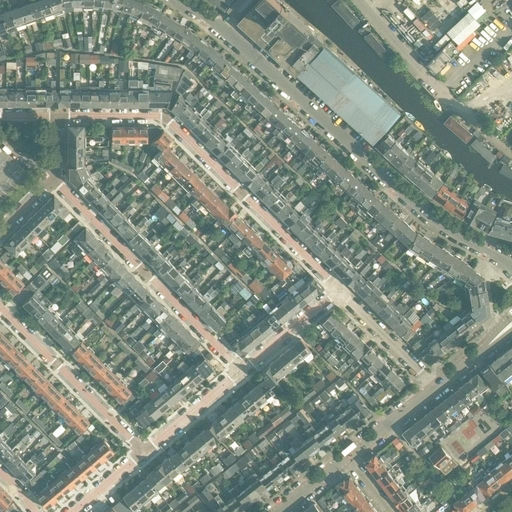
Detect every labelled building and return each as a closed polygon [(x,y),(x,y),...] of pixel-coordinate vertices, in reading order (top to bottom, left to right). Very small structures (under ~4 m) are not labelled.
[(43,16),(53,13),(48,0),(39,0),(38,1),(43,16)] [(48,0),(53,13),(63,10),(60,0),(48,0)] [(63,10),(73,8),(72,0),(60,0),(63,10)] [(72,0),(73,8),(82,8),(82,0),(72,0)] [(91,0),(91,8),(101,8),(101,0),(91,0)] [(101,0),(101,8),(100,11),(104,11),(104,9),(110,10),(111,0),(101,0)] [(111,0),(110,10),(119,12),(122,0),(111,0)] [(123,13),(128,15),(133,0),(122,0),(119,12),(118,14),(122,15),(123,13)] [(133,0),(128,15),(137,18),(143,3),(136,0),(133,0)] [(219,0),(217,4),(225,10),(232,0),(219,0)] [(261,41),(296,73),(324,41),(308,26),(286,7),(279,1),(277,0),(234,0),(226,10),(237,20),(261,41)] [(335,0),(330,5),(351,29),(359,21),(339,0),(335,0)] [(44,19),(43,16),(38,1),(29,4),(34,19),(40,18),(41,20),(44,19)] [(137,18),(145,22),(153,7),(143,3),(137,18)] [(25,23),(34,19),(29,4),(19,7),(25,23)] [(16,26),(25,23),(19,7),(10,10),(16,26)] [(152,29),(154,27),(162,13),(153,7),(145,22),(150,25),(149,27),(152,29)] [(10,28),(16,26),(10,10),(1,13),(6,29),(7,31),(10,30),(10,28)] [(152,29),(152,30),(156,32),(155,34),(155,35),(159,37),(171,18),(162,13),(154,27),(152,29)] [(166,33),(170,36),(179,23),(171,18),(159,37),(162,39),(166,33)] [(171,44),(174,47),(187,28),(179,23),(170,36),(175,39),(171,44)] [(181,43),(186,46),(194,34),(187,28),(174,47),(177,49),(181,43)] [(363,38),(382,60),(389,54),(369,32),(363,38)] [(193,52),(194,52),(203,41),(194,34),(186,46),(190,49),(185,55),(189,57),(193,52)] [(199,56),(203,59),(212,48),(203,41),(194,52),(195,53),(191,59),(194,61),(199,56)] [(296,73),(342,114),(369,85),(326,46),(328,45),(324,41),(296,73)] [(427,64),(437,73),(459,51),(450,42),(427,64)] [(202,68),(205,71),(219,54),(212,48),(203,59),(206,63),(202,68)] [(219,54),(205,71),(208,73),(209,72),(213,75),(227,60),(219,54)] [(219,83),(234,67),(227,60),(213,75),(217,79),(216,80),(219,83)] [(153,81),(153,86),(153,87),(157,87),(157,90),(170,90),(172,80),(177,81),(182,69),(156,64),(153,77),(153,81)] [(234,67),(219,83),(216,86),(219,89),(226,81),(230,84),(240,73),(234,67)] [(69,89),(63,89),(64,81),(64,68),(59,69),(59,80),(59,89),(59,91),(57,91),(57,105),(57,106),(62,106),(69,106),(69,89)] [(192,76),(185,70),(182,73),(175,91),(178,95),(169,109),(170,109),(174,113),(175,115),(176,114),(187,103),(193,97),(189,93),(185,97),(186,98),(184,100),(180,96),(193,83),(189,80),(192,76)] [(230,93),(233,96),(248,79),(240,73),(230,84),(234,88),(230,93)] [(45,89),(40,89),(40,78),(35,78),(35,80),(35,86),(35,89),(35,105),(35,106),(37,106),(45,106),(45,89)] [(240,93),(244,97),(255,86),(248,79),(233,96),(236,98),(240,93)] [(75,87),(75,89),(69,89),(69,106),(77,106),(79,106),(79,105),(79,89),(79,80),(75,80),(75,87)] [(147,90),(141,90),(141,87),(143,87),(143,80),(137,80),(137,87),(137,90),(137,105),(137,107),(140,107),(147,107),(147,90)] [(51,89),(45,89),(45,106),(52,106),(57,106),(57,105),(57,91),(55,91),(55,89),(55,81),(51,81),(51,89)] [(108,90),(102,90),(102,87),(103,87),(103,81),(98,81),(98,90),(98,105),(98,106),(101,106),(108,106),(108,90)] [(118,105),(118,90),(118,81),(114,81),(114,90),(108,90),(108,106),(116,106),(118,106),(118,105)] [(128,106),(128,90),(121,90),(122,87),(122,81),(118,81),(118,90),(118,105),(118,106),(120,106),(128,106)] [(369,85),(342,114),(373,143),(400,113),(369,85)] [(157,105),(157,90),(157,87),(153,87),(153,86),(147,86),(147,90),(147,107),(155,107),(157,107),(157,105)] [(244,106),(247,108),(262,92),(255,86),(244,97),(248,101),(244,106)] [(15,89),(6,89),(6,106),(13,106),(15,106),(15,105),(15,89)] [(25,89),(15,89),(15,105),(15,106),(17,106),(25,106),(25,89)] [(35,89),(25,89),(25,106),(33,106),(35,106),(35,105),(35,89)] [(89,89),(79,89),(79,105),(79,106),(81,106),(89,106),(89,89)] [(98,90),(89,89),(89,106),(96,106),(98,106),(98,105),(98,90)] [(137,90),(128,90),(128,106),(135,106),(137,107),(137,105),(137,90)] [(170,90),(157,90),(157,105),(157,107),(159,107),(165,107),(166,107),(171,92),(170,90)] [(177,116),(182,121),(194,110),(190,106),(192,104),(193,104),(197,100),(195,98),(199,94),(197,92),(193,97),(187,103),(176,114),(175,115),(177,116)] [(254,106),(258,110),(269,99),(262,92),(247,108),(250,111),(254,106)] [(258,118),(261,121),(276,105),(269,99),(258,110),(262,113),(258,118)] [(268,119),(272,122),(283,111),(276,105),(261,121),(264,124),(268,119)] [(189,128),(190,128),(201,117),(194,110),(182,121),(188,127),(189,128)] [(201,117),(190,128),(189,128),(191,130),(196,135),(208,123),(204,119),(210,113),(207,110),(203,115),(201,117)] [(272,131),(275,134),(290,118),(283,111),(272,122),(276,126),(272,131)] [(443,123),(466,143),(473,136),(450,115),(443,123)] [(208,123),(196,135),(202,141),(203,142),(204,142),(215,130),(221,124),(225,120),(221,117),(213,125),(214,126),(213,128),(208,123)] [(282,131),(286,135),(297,124),(290,118),(275,134),(278,136),(282,131)] [(222,137),(218,133),(224,127),(221,124),(215,130),(204,142),(203,142),(205,143),(210,149),(222,137)] [(294,141),(295,142),(305,131),(297,124),(286,135),(283,138),(287,142),(286,144),(289,147),(294,141)] [(67,126),(67,136),(84,136),(84,126),(67,126)] [(111,142),(123,142),(123,126),(111,126),(111,142)] [(123,142),(134,142),(134,126),(123,126),(123,142)] [(146,142),(146,140),(146,127),(146,126),(134,126),(134,142),(146,142)] [(152,140),(153,140),(162,131),(158,128),(152,127),(152,140)] [(152,141),(161,150),(165,145),(171,139),(163,130),(162,131),(153,140),(152,141)] [(299,146),(303,150),(313,139),(305,131),(295,142),(295,143),(291,148),(294,151),(299,146)] [(377,146),(384,152),(396,140),(388,133),(377,146)] [(67,136),(67,146),(84,146),(84,136),(67,136)] [(236,151),(232,147),(240,139),(237,136),(235,138),(231,142),(229,144),(218,155),(217,156),(219,157),(224,163),(236,151)] [(229,144),(226,141),(222,137),(210,149),(216,154),(217,156),(218,155),(229,144)] [(491,165),(498,157),(475,138),(468,146),(491,165)] [(301,159),(304,162),(320,145),(313,139),(303,150),(302,151),(306,154),(301,159)] [(384,152),(391,159),(403,147),(396,140),(384,152)] [(153,158),(160,165),(172,152),(165,145),(161,150),(153,158)] [(313,166),(327,152),(320,145),(304,162),(308,165),(310,163),(313,166)] [(67,146),(67,156),(84,156),(84,146),(67,146)] [(391,159),(398,166),(413,151),(409,147),(406,150),(403,147),(391,159)] [(236,151),(224,163),(230,168),(231,169),(232,169),(243,158),(249,152),(246,149),(242,153),(240,155),(236,151)] [(398,166),(406,173),(412,165),(413,166),(418,160),(418,159),(417,160),(413,157),(416,154),(413,151),(398,166)] [(160,165),(167,171),(179,159),(172,152),(160,165)] [(250,164),(246,161),(252,154),(249,152),(243,158),(232,169),(231,169),(233,171),(238,176),(250,164)] [(315,172),(318,175),(334,158),(327,152),(313,166),(317,170),(315,172)] [(67,156),(67,166),(84,166),(84,156),(67,156)] [(243,182),(246,184),(247,183),(258,172),(257,171),(268,161),(265,157),(253,168),(250,164),(238,176),(243,182)] [(111,163),(130,172),(132,168),(111,158),(111,163)] [(322,178),(324,176),(327,179),(341,164),(334,158),(318,175),(322,178)] [(167,171),(174,178),(186,166),(179,159),(167,171)] [(411,177),(415,181),(427,167),(418,160),(413,166),(412,165),(406,173),(407,174),(407,175),(410,178),(411,177)] [(439,163),(434,169),(437,171),(441,168),(440,168),(442,166),(439,163)] [(348,171),(341,164),(327,179),(331,182),(329,185),(332,188),(348,171)] [(498,171),(511,179),(511,169),(503,164),(498,171)] [(67,178),(76,187),(86,177),(90,174),(86,165),(84,166),(67,166),(67,178)] [(174,178),(181,185),(193,173),(186,166),(174,178)] [(420,185),(423,188),(435,174),(427,167),(415,181),(416,181),(416,183),(419,185),(420,185)] [(435,174),(423,188),(426,191),(426,192),(429,195),(431,194),(432,196),(439,188),(438,187),(443,181),(439,177),(444,171),(441,168),(437,171),(435,174)] [(142,171),(138,176),(144,182),(148,178),(142,171)] [(332,188),(336,191),(339,194),(344,189),(355,177),(348,171),(332,188)] [(248,186),(254,192),(266,180),(258,172),(247,183),(246,184),(248,186)] [(83,195),(98,180),(102,176),(99,173),(91,182),(86,177),(76,187),(83,195)] [(181,185),(188,192),(200,179),(193,173),(181,185)] [(261,199),(261,198),(273,187),(279,181),(281,178),(277,175),(270,181),(272,183),(270,185),(266,180),(254,192),(259,197),(261,199)] [(96,187),(100,183),(105,179),(102,176),(98,180),(83,195),(90,202),(100,192),(96,187)] [(343,197),(346,200),(362,183),(355,177),(344,189),(348,192),(343,197)] [(280,194),(275,189),(277,187),(279,189),(285,183),(281,178),(279,181),(273,187),(261,198),(261,199),(262,200),(268,205),(280,194)] [(188,197),(190,194),(194,198),(206,186),(200,179),(188,192),(185,194),(188,197)] [(356,204),(358,202),(369,190),(362,183),(346,200),(350,203),(352,200),(356,204)] [(155,184),(150,188),(157,195),(162,190),(155,184)] [(434,198),(444,204),(453,191),(443,184),(434,198)] [(206,186),(194,198),(190,203),(197,209),(201,205),(213,193),(206,186)] [(113,188),(109,192),(105,196),(100,192),(90,202),(98,210),(109,200),(108,199),(116,191),(113,188)] [(157,195),(164,202),(169,197),(162,190),(157,195)] [(357,210),(360,213),(365,208),(376,196),(369,190),(358,202),(362,205),(357,210)] [(290,191),(284,198),(280,194),(268,205),(273,211),(275,212),(286,200),(289,198),(293,194),(290,191)] [(444,204),(453,210),(462,197),(453,191),(444,204)] [(119,193),(114,197),(110,201),(109,200),(98,210),(106,219),(117,209),(113,205),(123,195),(120,192),(119,193)] [(201,205),(208,212),(220,200),(213,193),(201,205)] [(53,195),(46,202),(57,214),(62,219),(69,212),(65,207),(53,195)] [(383,202),(376,196),(365,208),(360,213),(364,216),(366,214),(369,217),(372,214),(383,202)] [(169,197),(164,202),(171,209),(175,204),(176,204),(169,197)] [(462,197),(453,210),(463,217),(471,203),(462,197)] [(208,212),(217,220),(229,208),(228,208),(220,200),(208,212)] [(276,214),(282,219),(293,207),(286,200),(275,212),(276,214)] [(300,201),(293,207),(282,219),(287,224),(289,226),(289,225),(300,214),(314,201),(313,200),(309,205),(306,202),(304,205),(300,201)] [(307,221),(303,217),(309,211),(310,211),(316,203),(314,201),(300,214),(289,225),(289,226),(290,227),(295,233),(307,221)] [(476,224),(486,207),(475,201),(465,218),(476,224)] [(46,202),(39,209),(50,221),(57,214),(46,202)] [(371,223),(374,226),(390,209),(383,202),(372,214),(376,218),(371,223)] [(130,204),(125,209),(121,213),(117,209),(106,219),(113,226),(132,207),(130,204)] [(171,209),(178,215),(182,212),(182,211),(175,204),(171,209)] [(498,234),(501,235),(506,219),(508,210),(510,206),(506,205),(502,218),(497,217),(489,232),(492,232),(493,234),(497,235),(498,234)] [(510,237),(511,238),(511,234),(511,220),(509,220),(511,212),(511,206),(510,206),(508,210),(506,219),(501,235),(504,236),(505,237),(509,238),(510,237)] [(126,218),(131,214),(135,210),(132,207),(113,226),(120,233),(130,222),(126,218)] [(224,227),(225,226),(236,215),(237,214),(229,207),(228,208),(229,208),(217,220),(211,226),(214,229),(220,223),(224,227)] [(476,224),(487,230),(497,213),(486,207),(476,224),(476,225),(476,224)] [(39,209),(32,216),(43,228),(50,221),(39,209)] [(382,224),(386,227),(397,215),(390,209),(374,226),(377,229),(382,224)] [(182,211),(182,212),(178,215),(185,222),(189,218),(182,211)] [(225,226),(232,232),(242,221),(236,215),(225,226)] [(386,241),(388,239),(393,234),(395,236),(406,224),(404,222),(397,215),(386,227),(390,231),(384,237),(383,238),(386,241)] [(43,235),(40,232),(43,228),(32,216),(24,223),(36,235),(40,238),(43,235)] [(127,240),(141,225),(146,221),(147,220),(144,217),(134,226),(130,222),(120,233),(127,240)] [(189,218),(185,222),(192,229),(196,225),(189,218)] [(83,225),(78,221),(71,228),(75,232),(83,225)] [(141,225),(127,240),(133,246),(144,236),(148,233),(144,229),(149,224),(146,221),(141,225)] [(232,232),(239,239),(250,227),(246,223),(244,223),(242,221),(232,232)] [(302,240),(303,239),(314,228),(307,221),(295,233),(301,238),(302,240)] [(304,241),(309,246),(321,235),(318,231),(324,225),(320,222),(316,226),(314,228),(303,239),(302,240),(304,241)] [(24,223),(18,230),(29,242),(36,235),(24,223)] [(407,247),(417,233),(416,232),(416,233),(406,224),(395,236),(407,247)] [(92,234),(85,227),(73,239),(76,242),(71,250),(74,252),(80,246),(92,234)] [(238,246),(242,242),(246,246),(256,235),(254,233),(254,231),(250,227),(239,239),(235,243),(238,246)] [(18,230),(10,237),(22,249),(29,242),(18,230)] [(321,235),(309,246),(315,252),(316,253),(317,253),(328,241),(331,239),(336,234),(333,231),(325,239),(321,235)] [(157,232),(152,236),(148,240),(144,236),(133,246),(140,253),(155,239),(159,235),(160,235),(157,232)] [(407,247),(416,253),(426,238),(417,233),(407,247)] [(92,234),(80,246),(73,253),(76,256),(83,249),(87,253),(99,241),(92,234)] [(153,246),(158,242),(162,238),(159,235),(155,239),(140,253),(147,260),(157,250),(153,246)] [(248,257),(252,252),(263,242),(256,235),(246,246),(241,250),(248,257)] [(379,243),(379,241),(381,238),(378,235),(372,242),(379,249),(382,246),(379,243)] [(8,249),(11,252),(15,256),(22,249),(10,237),(3,244),(8,249)] [(416,253),(426,259),(435,244),(426,238),(416,253)] [(87,253),(93,260),(105,248),(99,241),(87,253)] [(318,255),(323,260),(335,248),(328,241),(317,253),(316,253),(318,255)] [(252,252),(259,259),(270,248),(263,242),(252,252)] [(426,259),(435,265),(444,250),(435,244),(426,259)] [(170,245),(165,250),(161,254),(157,250),(147,260),(154,267),(168,253),(173,248),(170,245)] [(341,251),(340,253),(335,248),(323,260),(329,265),(330,267),(331,266),(342,255),(348,249),(345,246),(341,251)] [(90,269),(96,263),(100,267),(112,255),(105,248),(93,260),(87,266),(90,269)] [(173,248),(168,253),(154,267),(160,274),(171,264),(167,260),(176,251),(173,248)] [(259,259),(266,266),(278,254),(273,250),(271,250),(270,248),(259,259)] [(342,255),(331,266),(330,267),(332,268),(337,274),(349,262),(345,258),(347,256),(351,252),(348,249),(342,255)] [(435,265),(444,271),(454,256),(444,250),(435,265)] [(266,266),(273,273),(284,262),(282,260),(282,259),(278,254),(266,266)] [(99,281),(107,273),(119,261),(112,255),(100,267),(104,271),(96,278),(99,281)] [(444,271),(454,277),(463,262),(454,256),(444,271)] [(167,281),(182,267),(186,262),(184,259),(179,264),(175,268),(171,264),(160,274),(167,281)] [(349,262),(337,274),(343,279),(346,282),(347,282),(358,270),(356,269),(363,263),(360,260),(353,266),(349,262)] [(107,273),(114,280),(126,268),(119,261),(107,273)] [(186,262),(182,267),(167,281),(174,288),(186,276),(182,272),(189,265),(186,262)] [(284,262),(273,273),(280,280),(291,269),(284,262)] [(454,277),(463,282),(472,268),(463,262),(454,277)] [(358,270),(347,282),(346,282),(349,286),(353,289),(355,291),(355,290),(367,278),(366,279),(362,275),(370,267),(367,264),(359,272),(358,270)] [(297,265),(293,269),(299,275),(303,271),(297,265)] [(0,273),(0,282),(4,286),(15,275),(6,267),(0,273)] [(22,267),(19,271),(22,274),(27,280),(31,276),(22,267)] [(52,273),(46,267),(39,273),(46,280),(47,279),(52,273)] [(113,294),(114,293),(120,287),(132,275),(126,268),(114,280),(118,284),(110,291),(113,294)] [(467,285),(468,292),(485,289),(483,277),(471,269),(472,268),(463,282),(467,285)] [(28,290),(32,294),(37,289),(46,280),(39,273),(25,287),(28,290)] [(49,281),(50,282),(56,276),(52,273),(47,279),(49,281)] [(174,288),(181,295),(195,281),(200,276),(197,273),(192,278),(190,280),(186,276),(174,288)] [(15,275),(4,286),(12,294),(23,283),(15,275)] [(123,290),(127,294),(139,282),(132,275),(120,287),(114,293),(117,296),(123,290)] [(181,295),(187,302),(198,292),(194,288),(198,283),(203,279),(200,276),(195,281),(181,295)] [(311,276),(304,282),(314,294),(316,293),(317,293),(323,288),(311,276)] [(367,278),(355,290),(357,292),(356,292),(360,296),(361,296),(363,297),(374,285),(380,279),(377,276),(371,282),(367,278)] [(46,280),(37,289),(39,291),(49,281),(47,279),(46,280)] [(374,285),(363,297),(364,299),(364,300),(367,304),(368,303),(370,304),(381,292),(377,289),(383,282),(380,279),(374,285)] [(254,292),(259,287),(252,280),(247,285),(254,292)] [(127,294),(136,303),(148,291),(139,282),(127,294)] [(304,282),(296,288),(306,301),(314,294),(304,282)] [(259,287),(254,292),(256,294),(263,287),(264,286),(262,284),(259,287)] [(211,287),(206,292),(202,296),(198,292),(187,302),(194,309),(213,290),(211,287)] [(296,288),(288,295),(298,307),(306,301),(296,288)] [(29,311),(41,299),(44,296),(39,291),(37,289),(32,294),(22,304),(29,311)] [(207,301),(212,297),(212,298),(217,293),(214,289),(213,290),(194,309),(201,316),(211,305),(207,301)] [(392,289),(385,296),(381,292),(370,304),(371,306),(370,306),(374,310),(375,310),(376,311),(390,297),(395,291),(392,289)] [(468,292),(470,304),(487,302),(485,289),(468,292)] [(25,293),(22,296),(19,299),(23,303),(22,304),(32,294),(28,290),(25,293)] [(132,312),(139,306),(142,309),(155,297),(148,291),(136,303),(129,309),(132,312)] [(288,295),(280,301),(290,314),(298,307),(288,295)] [(35,318),(48,306),(51,303),(44,296),(41,299),(29,311),(35,318)] [(142,309),(149,316),(161,304),(155,297),(142,309)] [(378,313),(378,314),(382,317),(383,318),(395,306),(391,302),(393,300),(390,297),(376,311),(378,313)] [(201,316),(208,323),(227,304),(224,301),(215,309),(211,305),(201,316)] [(280,301),(271,309),(281,321),(290,314),(280,301)] [(468,311),(469,311),(479,324),(478,323),(489,315),(487,302),(470,304),(471,309),(468,311)] [(271,309),(270,309),(265,303),(262,306),(267,312),(262,316),(272,329),(281,321),(271,309)] [(161,304),(149,316),(145,320),(148,323),(152,319),(156,323),(168,311),(161,304)] [(227,304),(208,323),(215,330),(225,319),(221,315),(229,307),(227,304)] [(405,304),(399,311),(395,306),(383,318),(384,319),(384,320),(388,324),(389,323),(391,325),(402,313),(408,307),(405,304)] [(35,318),(42,325),(54,313),(48,306),(35,318)] [(412,323),(406,318),(412,312),(413,312),(409,308),(403,315),(402,313),(391,325),(392,327),(394,328),(393,329),(398,334),(399,333),(400,335),(409,326),(412,323)] [(175,318),(168,311),(156,323),(160,327),(154,333),(156,336),(163,330),(175,318)] [(469,311),(460,317),(471,331),(479,324),(469,311)] [(323,334),(326,331),(338,319),(331,312),(318,323),(323,328),(320,331),(323,334)] [(42,325),(49,331),(61,319),(54,313),(42,325)] [(262,316),(257,320),(252,313),(248,316),(254,323),(265,336),(272,329),(262,316)] [(246,330),(257,342),(265,336),(254,323),(248,316),(245,319),(251,325),(246,330)] [(460,317),(452,324),(463,337),(471,331),(460,317)] [(163,335),(165,333),(170,337),(182,325),(175,318),(163,330),(156,336),(160,339),(164,335),(163,335)] [(56,338),(68,326),(71,323),(69,320),(65,323),(61,319),(49,331),(56,338)] [(345,326),(338,319),(326,331),(323,334),(326,337),(329,334),(333,338),(345,326)] [(452,324),(444,331),(454,344),(462,337),(462,338),(463,337),(452,324)] [(170,337),(174,341),(172,343),(171,343),(167,347),(170,350),(172,347),(188,331),(182,325),(170,337)] [(56,338),(63,345),(74,333),(68,326),(56,338)] [(233,329),(238,336),(249,349),(257,342),(246,330),(241,334),(236,326),(233,329)] [(333,338),(338,342),(334,346),(337,348),(338,348),(352,333),(345,326),(333,338)] [(401,336),(406,341),(415,332),(409,326),(400,335),(401,336)] [(249,349),(238,336),(233,329),(230,332),(235,339),(229,344),(241,356),(247,351),(247,350),(249,349)] [(175,350),(179,347),(183,351),(195,339),(188,331),(172,347),(175,350)] [(444,331),(435,337),(446,351),(454,344),(444,331)] [(63,345),(70,352),(80,341),(82,340),(74,333),(63,345)] [(352,333),(338,348),(341,351),(344,348),(348,352),(360,339),(359,339),(358,339),(352,333)] [(427,344),(437,357),(445,351),(446,351),(435,337),(432,333),(423,340),(427,344)] [(0,345),(0,354),(3,358),(15,347),(6,339),(0,345)] [(195,339),(183,351),(182,352),(184,353),(186,351),(189,355),(200,343),(195,339)] [(299,339),(291,345),(302,358),(310,351),(299,339)] [(355,359),(368,347),(360,339),(348,352),(352,356),(347,361),(350,364),(355,359)] [(437,357),(427,344),(423,340),(422,339),(412,347),(416,352),(417,351),(423,358),(423,357),(429,364),(437,357)] [(70,352),(78,361),(89,350),(80,341),(70,352)] [(291,345),(283,352),(294,365),(302,358),(291,345)] [(3,358),(12,367),(23,356),(15,347),(3,358)] [(376,355),(368,347),(355,359),(356,360),(350,366),(353,369),(359,363),(363,367),(376,355)] [(511,351),(510,348),(500,356),(508,365),(511,362),(511,351)] [(197,360),(199,361),(194,365),(193,364),(203,377),(204,376),(203,376),(213,368),(197,349),(192,354),(197,360)] [(78,361),(86,369),(97,358),(89,350),(78,361)] [(283,352),(275,358),(287,371),(294,365),(283,352)] [(363,367),(371,374),(382,362),(378,358),(379,358),(376,355),(363,367)] [(12,367),(20,375),(31,364),(23,356),(12,367)] [(491,363),(498,373),(508,365),(500,356),(491,363)] [(86,369),(94,377),(105,366),(97,358),(86,369)] [(275,358),(268,365),(279,378),(287,371),(275,358)] [(185,371),(196,383),(203,377),(193,364),(189,368),(182,361),(179,364),(185,371)] [(371,374),(378,381),(389,369),(382,362),(371,374)] [(144,365),(142,363),(135,369),(138,372),(141,368),(141,369),(144,365)] [(348,366),(344,363),(338,369),(341,372),(348,366)] [(20,375),(28,383),(39,372),(31,364),(20,375)] [(177,378),(188,390),(196,383),(185,371),(179,364),(176,366),(182,373),(177,378)] [(493,383),(491,385),(503,399),(511,392),(504,381),(489,364),(482,370),(493,383)] [(265,378),(263,379),(269,386),(279,378),(268,365),(260,372),(265,378)] [(511,370),(508,365),(498,373),(506,383),(511,378),(511,370)] [(94,377),(103,385),(113,375),(105,366),(94,377)] [(396,376),(389,369),(378,381),(382,385),(381,386),(381,387),(379,388),(381,391),(396,376)] [(28,383),(36,391),(47,381),(39,372),(28,383)] [(478,374),(470,380),(481,393),(488,387),(478,374)] [(103,385),(111,394),(122,383),(113,375),(103,385)] [(404,383),(396,376),(381,391),(376,397),(379,401),(386,395),(384,394),(387,390),(391,394),(404,383)] [(169,384),(168,385),(178,397),(188,390),(177,378),(173,381),(170,377),(166,381),(169,384)] [(263,379),(255,386),(266,399),(274,393),(269,386),(263,379)] [(473,399),(477,396),(481,401),(484,398),(481,393),(470,380),(463,385),(463,386),(473,399)] [(36,391),(45,400),(56,389),(47,381),(36,391)] [(119,402),(120,402),(129,392),(130,391),(122,383),(111,394),(119,402)] [(168,385),(159,393),(169,405),(178,397),(168,385)] [(255,386),(247,393),(257,406),(258,406),(266,399),(255,386)] [(463,386),(455,392),(466,405),(473,399),(463,386)] [(379,388),(373,394),(376,397),(381,391),(379,388)] [(45,400),(53,408),(64,397),(56,389),(45,400)] [(129,392),(120,402),(124,406),(134,397),(129,392)] [(455,392),(448,397),(450,400),(458,411),(466,405),(455,392)] [(159,393),(151,399),(162,412),(169,405),(159,393)] [(247,393),(239,399),(251,414),(255,411),(253,409),(257,406),(247,393)] [(53,408),(61,416),(72,405),(64,397),(53,408)] [(349,405),(349,406),(350,406),(359,418),(359,419),(369,411),(358,397),(349,405)] [(440,403),(451,417),(455,422),(458,427),(462,424),(458,419),(458,420),(454,414),(458,411),(450,400),(448,397),(440,403)] [(132,409),(130,410),(143,426),(153,418),(154,418),(143,406),(144,407),(138,412),(135,408),(141,403),(138,399),(129,407),(132,409)] [(151,399),(143,406),(154,418),(162,412),(151,399)] [(239,399),(232,406),(242,418),(246,415),(248,417),(251,414),(239,399)] [(341,403),(337,406),(351,424),(359,418),(350,406),(349,406),(346,409),(341,403)] [(440,403),(433,409),(443,423),(451,417),(440,403)] [(61,416),(69,424),(80,414),(72,405),(61,416)] [(232,406),(224,412),(236,427),(239,424),(238,422),(242,418),(232,406)] [(339,414),(335,417),(344,429),(351,424),(337,406),(334,408),(339,414)] [(425,415),(436,428),(444,439),(447,437),(445,434),(442,430),(443,429),(440,425),(443,423),(433,409),(425,415)] [(224,412),(216,419),(227,431),(231,428),(233,429),(236,427),(224,412)] [(80,414),(69,424),(78,433),(89,422),(80,414)] [(323,417),(337,435),(344,429),(335,417),(332,414),(328,417),(326,415),(323,417)] [(425,415),(418,421),(428,434),(436,428),(425,415)] [(34,416),(31,419),(36,424),(39,421),(34,416)] [(324,426),(320,429),(329,441),(337,435),(323,417),(319,420),(324,426)] [(216,419),(207,426),(220,440),(224,436),(223,435),(227,431),(216,419)] [(12,421),(1,431),(0,432),(0,438),(13,426),(12,425),(14,423),(12,421)] [(418,421),(410,427),(421,440),(428,434),(418,421)] [(458,427),(455,422),(447,428),(451,432),(451,433),(458,427)] [(45,427),(42,424),(39,427),(45,433),(49,428),(46,425),(45,427)] [(3,441),(7,437),(16,429),(13,426),(0,438),(0,452),(7,445),(3,441)] [(207,426),(199,433),(209,446),(214,442),(215,444),(220,440),(207,426)] [(311,426),(308,429),(322,447),(329,441),(320,429),(316,432),(311,426)] [(421,440),(410,427),(403,433),(413,446),(421,440)] [(503,438),(504,439),(511,433),(510,432),(507,428),(500,434),(503,438)] [(309,438),(305,441),(314,453),(322,447),(308,429),(304,431),(309,438)] [(76,439),(79,442),(85,437),(81,433),(76,439)] [(199,433),(191,440),(203,454),(207,451),(205,449),(209,446),(199,433)] [(493,439),(496,443),(503,438),(500,434),(493,439)] [(296,438),(293,441),(307,459),(314,453),(305,441),(301,444),(296,438)] [(484,446),(488,451),(497,444),(496,443),(493,439),(484,446)] [(20,440),(15,445),(11,449),(7,445),(0,452),(0,458),(3,462),(18,448),(23,443),(20,440)] [(103,440),(94,448),(104,460),(113,452),(103,440)] [(191,440),(183,446),(194,459),(198,455),(200,457),(203,454),(191,440)] [(294,449),(290,453),(299,464),(307,459),(293,441),(290,443),(294,449)] [(23,443),(18,448),(3,462),(10,469),(21,459),(17,455),(27,444),(25,442),(23,444),(23,443)] [(190,469),(188,466),(196,460),(194,459),(183,446),(176,452),(190,469)] [(441,446),(429,457),(440,468),(446,474),(458,464),(451,457),(441,446)] [(477,452),(481,456),(488,451),(484,446),(477,452)] [(94,448),(85,455),(95,467),(104,460),(94,448)] [(283,459),(282,459),(291,471),(299,464),(290,453),(286,456),(281,450),(278,452),(283,459)] [(30,469),(34,464),(39,460),(45,455),(41,452),(36,457),(17,476),(24,483),(34,473),(30,469)] [(167,457),(180,473),(185,469),(187,472),(190,469),(176,452),(168,458),(167,457)] [(387,452),(380,457),(377,453),(365,462),(366,464),(365,465),(370,471),(383,461),(387,458),(390,456),(387,452)] [(33,454),(29,459),(25,463),(21,459),(10,469),(17,476),(36,457),(33,454)] [(277,463),(273,466),(282,478),(291,471),(282,459),(281,460),(276,454),(272,457),(277,463)] [(56,455),(51,461),(54,464),(59,458),(56,455)] [(85,455),(72,467),(77,473),(81,469),(86,475),(95,467),(85,455)] [(167,457),(159,464),(172,478),(179,472),(180,473),(167,457)] [(511,466),(506,459),(502,462),(498,457),(495,460),(497,462),(499,465),(509,478),(511,475),(511,466)] [(377,479),(389,469),(383,461),(370,471),(377,479)] [(509,478),(499,465),(497,462),(492,466),(494,468),(491,471),(501,484),(509,478)] [(238,468),(234,463),(227,469),(231,474),(238,468)] [(264,463),(261,466),(275,484),(282,478),(273,466),(269,469),(264,463)] [(159,464),(152,470),(164,485),(172,478),(159,464)] [(262,474),(258,478),(267,490),(275,484),(261,466),(258,468),(262,474)] [(72,467),(63,474),(72,486),(86,475),(81,469),(77,473),(72,467)] [(392,467),(389,469),(377,479),(383,487),(402,472),(399,468),(396,471),(392,467)] [(147,476),(145,478),(157,492),(156,491),(164,485),(152,470),(146,475),(147,476)] [(491,471),(484,477),(494,490),(496,488),(501,484),(491,471)] [(402,484),(399,481),(398,479),(404,475),(402,472),(383,487),(389,494),(402,484)] [(63,474),(54,482),(64,493),(72,486),(63,474)] [(249,475),(246,478),(260,495),(267,490),(258,478),(254,481),(249,475)] [(336,486),(339,490),(331,496),(334,500),(336,498),(342,494),(355,483),(350,477),(349,477),(348,476),(336,486)] [(29,482),(32,486),(37,480),(34,477),(29,482)] [(484,477),(475,483),(487,496),(494,490),(484,477)] [(145,478),(137,484),(150,499),(157,492),(145,478)] [(243,480),(244,481),(239,485),(243,489),(253,501),(260,495),(246,478),(243,480)] [(473,487),(468,491),(477,503),(478,503),(487,496),(475,483),(472,479),(468,482),(473,487)] [(54,482),(45,489),(55,501),(64,493),(54,482)] [(243,489),(239,485),(238,483),(231,489),(245,507),(253,501),(243,489)] [(355,483),(342,494),(336,498),(339,501),(345,497),(348,501),(361,491),(355,483)] [(137,484),(130,491),(144,507),(142,505),(150,499),(137,484)] [(389,494),(395,503),(396,503),(409,493),(408,493),(414,488),(411,484),(408,487),(405,489),(402,484),(389,494)] [(211,495),(205,487),(197,493),(204,501),(211,495)] [(466,511),(470,509),(456,492),(453,488),(450,491),(453,494),(457,500),(453,503),(460,511),(466,511)] [(55,501),(45,489),(35,497),(45,509),(55,501)] [(233,498),(228,501),(236,511),(238,511),(245,507),(231,489),(228,492),(233,498)] [(396,503),(402,511),(415,502),(418,500),(415,489),(409,494),(409,493),(396,503)] [(460,489),(456,492),(470,509),(477,503),(468,491),(464,494),(460,489)] [(3,490),(0,492),(0,509),(11,499),(3,490)] [(130,491),(122,497),(134,511),(139,508),(141,510),(144,507),(130,491)] [(348,501),(354,509),(367,499),(361,491),(348,501)] [(224,504),(220,498),(217,495),(213,497),(221,507),(224,511),(236,511),(228,501),(224,504)] [(123,498),(117,502),(125,511),(132,511),(133,511),(134,511),(122,497),(123,498)] [(354,509),(356,511),(366,511),(373,507),(367,499),(354,509)] [(418,500),(415,502),(402,511),(418,511),(428,505),(425,501),(422,504),(418,500)] [(125,511),(117,502),(112,507),(111,507),(115,511),(125,511)] [(186,502),(179,508),(181,511),(183,511),(190,507),(186,502)] [(306,509),(308,511),(321,511),(314,503),(306,509)] [(427,511),(431,509),(430,508),(433,506),(431,503),(428,505),(418,511),(427,511)]
